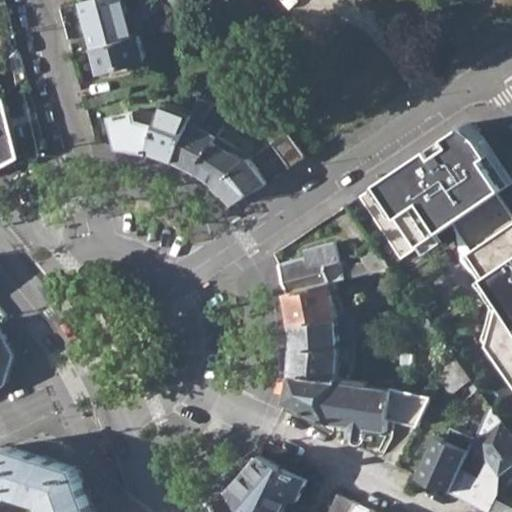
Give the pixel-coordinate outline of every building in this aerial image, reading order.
[(87,0),(83,1),(95,48),(134,37),(124,0),(87,0)] [(167,0),(175,8),(184,0),(167,0)] [(95,48),(102,69),(146,57),(141,37),(134,37),(95,48)] [(0,164),(21,154),(5,95),(0,99),(0,164)] [(196,169),(217,134),(203,127),(207,115),(212,101),(201,95),(196,108),(174,157),(196,169)] [(174,157),(196,108),(163,100),(161,109),(151,150),(174,157)] [(151,150),(161,109),(136,108),(112,114),(119,144),(151,150)] [(224,123),(207,115),(203,127),(217,134),(224,123)] [(362,199),(404,262),(458,224),(508,190),(489,161),(495,156),(470,123),(362,199)] [(270,139),(290,166),(308,154),(287,125),(270,139)] [(251,155),(217,134),(196,169),(217,185),(249,157),(251,155)] [(267,181),(249,157),(217,185),(236,202),(267,181)] [(488,341),(511,376),(511,199),(511,198),(508,190),(458,224),(463,266),(494,301),(488,341)] [(310,255),(279,264),(280,266),(288,293),(339,280),(348,277),(339,242),(308,249),(310,255)] [(351,266),(353,276),(391,266),(373,242),(361,251),(370,262),(351,266)] [(288,293),(294,323),(338,318),(335,289),(341,288),(339,280),(288,293)] [(295,348),(341,349),(338,318),(294,323),(294,325),(295,348)] [(0,387),(5,385),(14,351),(0,325),(0,387)] [(292,372),(339,379),(341,362),(348,362),(348,349),(341,349),(295,348),(292,372)] [(492,402),(455,352),(443,377),(472,417),(492,402)] [(434,396),(393,387),(339,379),(292,372),(292,375),(287,400),(332,422),(389,431),(391,419),(420,425),(434,396)] [(473,440),(499,474),(511,463),(511,428),(492,402),(474,438),(473,440)] [(473,440),(474,438),(451,427),(445,439),(436,434),(415,475),(449,491),(473,440)] [(28,511),(97,511),(81,467),(12,446),(0,451),(0,502),(28,511)] [(287,511),(294,498),(299,501),(310,478),(261,454),(244,477),(230,490),(248,511),(287,511)] [(328,511),(352,511),(360,502),(340,492),(328,511)] [(380,511),(360,502),(352,511),(380,511)]
